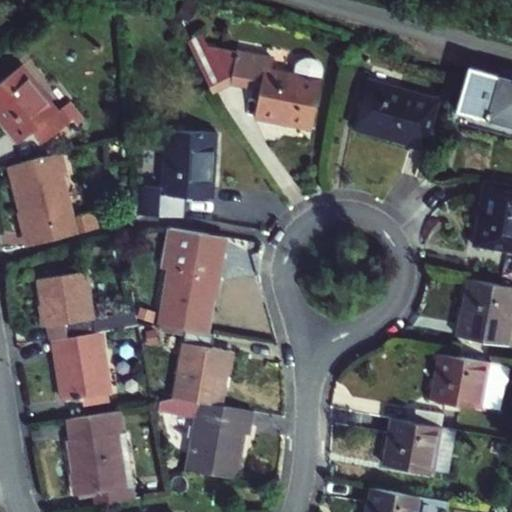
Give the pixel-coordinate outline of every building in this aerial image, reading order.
[(222,76),(256,86),(249,116),(306,130),(316,83),(260,67),(263,55),(200,37),(195,28),(180,36),(205,85),(222,76)] [(451,128),(469,133),(473,119),(511,130),(511,83),(467,71),(463,84),(451,128)] [(16,72),(0,85),(0,126),(15,145),(40,127),(51,141),(78,117),(69,106),(53,118),(16,72)] [(440,100),(371,83),(360,138),(428,154),(440,100)] [(166,192),(131,198),(133,223),(156,218),(180,219),(187,221),(186,198),(216,194),(213,140),(163,144),(166,192)] [(61,178),(55,156),(8,169),(22,232),(37,228),(41,244),(68,238),(65,224),(55,180),(61,178)] [(511,193),(480,189),(472,247),(511,252),(511,193)] [(73,222),(77,236),(93,232),(90,218),(73,222)] [(73,222),(65,224),(68,238),(77,236),(73,222)] [(22,232),(26,248),(41,244),(37,228),(22,232)] [(173,231),(165,231),(158,271),(165,271),(157,319),(156,327),(183,332),(201,335),(210,288),(211,278),(198,274),(203,237),(173,231)] [(211,278),(215,240),(212,239),(203,237),(198,274),(211,278)] [(133,325),(130,308),(89,316),(82,282),(35,289),(43,331),(59,328),(61,341),(68,339),(96,333),(133,325)] [(511,327),(511,289),(468,282),(459,340),(509,349),(511,327)] [(59,328),(43,331),(46,344),(50,343),(61,341),(59,328)] [(211,358),(216,338),(201,335),(183,332),(173,400),(201,403),(215,404),(222,360),(211,358)] [(71,359),(55,363),(64,405),(109,394),(96,333),(68,339),(71,359)] [(61,341),(50,343),(55,363),(71,359),(68,339),(61,341)] [(504,368),(431,354),(423,404),(493,416),(496,388),(501,385),(504,368)] [(233,477),(242,437),(226,433),(231,406),(215,404),(201,403),(190,472),(233,477)] [(242,437),(247,408),(231,406),(226,433),(242,437)] [(403,410),(400,424),(437,430),(439,416),(403,410)] [(130,503),(112,415),(69,424),(82,493),(96,491),(100,510),(130,503)] [(400,424),(384,421),(377,470),(442,479),(449,431),(437,430),(400,424)] [(419,498),(368,490),(364,511),(444,511),(446,502),(419,498)]
